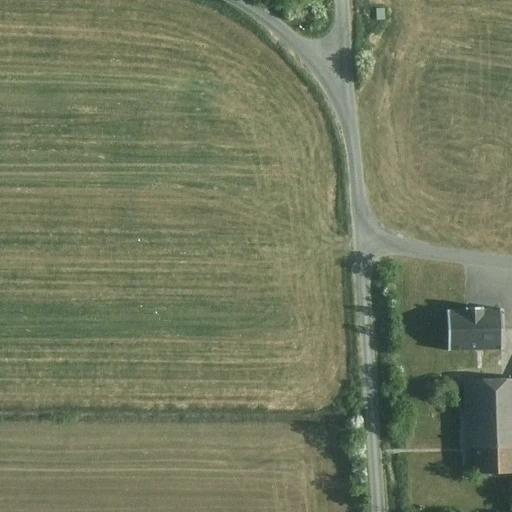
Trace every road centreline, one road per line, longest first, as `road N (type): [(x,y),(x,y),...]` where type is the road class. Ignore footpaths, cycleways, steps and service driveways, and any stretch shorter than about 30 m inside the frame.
road 1 (residential): [(348,111),(379,511)]
road 2 (residential): [(255,0),(320,52),(348,111)]
